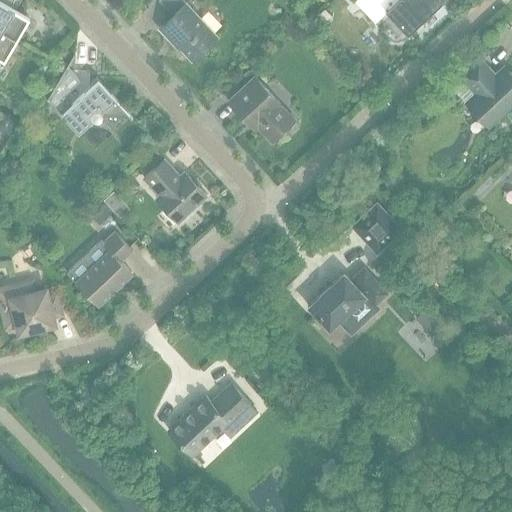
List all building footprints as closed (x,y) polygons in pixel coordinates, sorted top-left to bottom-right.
[(0,0),(0,28),(17,38),(29,16),(10,5),(13,0),(0,0)] [(159,27),(170,39),(172,38),(192,59),(216,36),(182,0),(158,0),(169,11),(170,10),(173,14),(159,27)] [(354,0),(375,22),(390,38),(394,40),(398,40),(401,38),(407,33),(408,35),(409,34),(408,33),(441,1),(442,2),(443,2),(441,0),(354,0)] [(17,38),(0,28),(0,57),(4,60),(17,38)] [(132,116),(98,79),(72,103),(64,95),(80,79),(67,66),(75,54),(74,53),(47,99),(48,99),(61,113),(78,132),(92,118),(94,119),(95,120),(97,120),(98,120),(99,119),(100,119),(101,117),(102,116),(102,115),(132,116)] [(511,72),(509,72),(504,66),(492,76),(487,71),(489,69),(478,57),(459,75),(475,92),(466,101),(488,125),(511,102),(511,72)] [(257,126),(271,141),(294,120),(280,105),(280,104),(254,76),(228,101),(254,129),(257,126)] [(159,194),(156,197),(178,220),(206,194),(184,171),(179,175),(163,158),(143,176),(159,194)] [(378,202),(352,227),(375,252),(401,227),(378,202)] [(75,280),(97,305),(132,272),(120,260),(132,249),(114,230),(102,242),(108,249),(75,280)] [(329,328),(344,314),(355,326),(377,305),(375,303),(387,292),(363,267),(350,279),(343,271),(307,305),(329,328)] [(0,288),(0,296),(7,325),(17,322),(19,330),(31,328),(32,332),(43,330),(42,325),(53,322),(45,289),(33,292),(31,281),(0,288)] [(211,401),(205,395),(168,429),(191,454),(227,420),(229,422),(250,403),(231,382),(211,401)]
